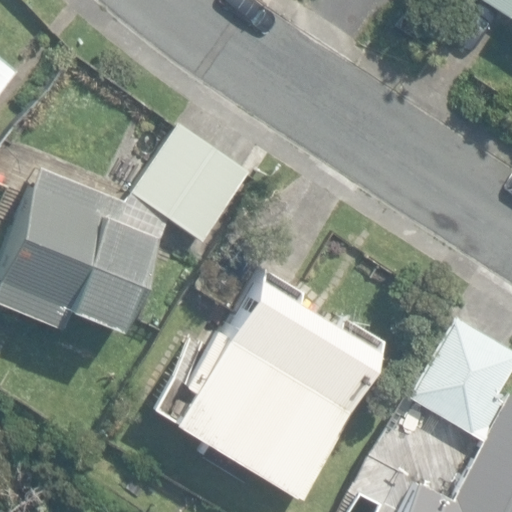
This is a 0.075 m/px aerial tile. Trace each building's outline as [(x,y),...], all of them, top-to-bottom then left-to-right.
[(511,0),(486,0),(506,13),(501,20),(511,27),(511,0)] [(0,81),(11,68),(0,59),(0,81)] [(127,188),(164,215),(198,239),(247,171),(174,119),(125,187),(127,188)] [(156,238),(164,215),(122,199),(35,165),(0,253),(0,302),(53,324),(60,305),(120,329),(156,238)] [(244,468),(295,499),(353,405),(342,399),(374,348),(254,273),(216,334),(208,328),(175,380),(184,386),(164,418),(203,442),(196,452),(238,477),(244,468)] [(398,387),(470,429),(491,394),(484,390),(511,344),(445,305),(398,387)] [(511,511),(511,393),(503,389),(449,496),(414,478),(397,511),(511,511)] [(87,445),(106,457),(113,447),(94,435),(87,445)]
